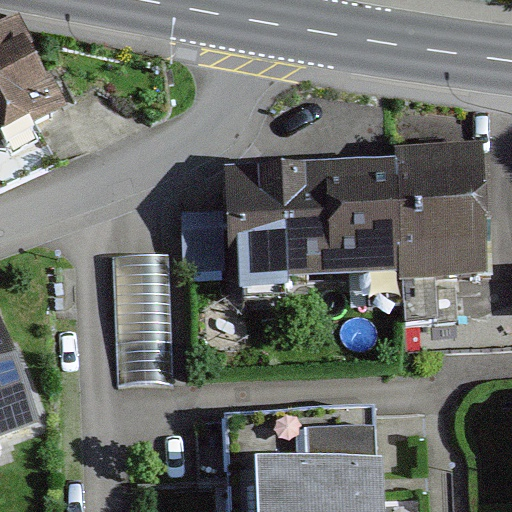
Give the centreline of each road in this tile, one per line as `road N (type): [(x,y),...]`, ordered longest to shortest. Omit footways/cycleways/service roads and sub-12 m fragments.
road 1 (residential): [(242,17),(228,102),(200,136),(0,217)]
road 2 (primary): [(511,61),(325,33)]
